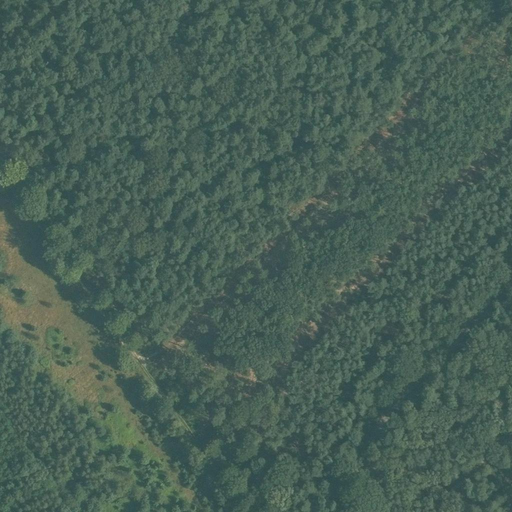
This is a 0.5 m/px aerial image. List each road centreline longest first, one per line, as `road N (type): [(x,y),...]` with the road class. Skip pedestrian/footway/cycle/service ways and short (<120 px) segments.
road 1 (track): [(141,361),(326,189),(502,2)]
road 2 (unclassified): [(389,511),(374,468),(386,414),(511,282)]
road 3 (track): [(0,168),(141,361)]
road 4 (track): [(250,511),(141,361)]
